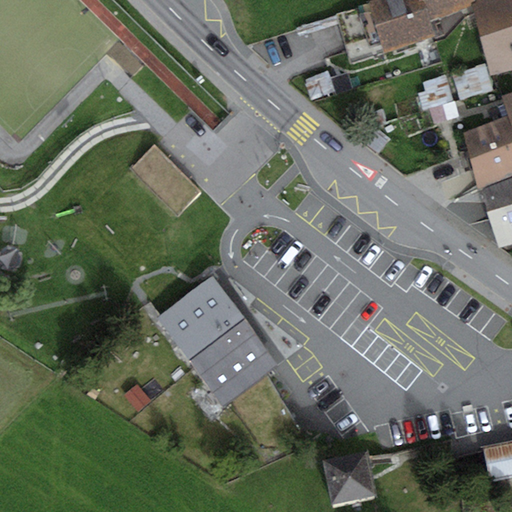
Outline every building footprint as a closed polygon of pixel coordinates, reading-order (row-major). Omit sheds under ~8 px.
[(336,15),(352,63),(432,35),(427,19),(420,0),(368,0),(369,4),(336,15)] [(475,1),(475,0),(420,0),(427,19),(475,1)] [(490,74),(511,68),(511,23),(507,25),(500,0),(477,0),(478,2),(472,3),(490,74)] [(511,0),(500,0),(507,25),(511,23),(511,0)] [(511,90),(501,95),(508,114),(511,125),(511,90)] [(511,125),(508,114),(463,132),(477,189),(511,172),(511,125)] [(155,148),(101,202),(146,248),(201,194),(178,171),(155,148)] [(511,177),(483,189),(498,248),(511,243),(511,177)] [(211,276),(157,316),(222,405),(277,365),(211,276)] [(511,439),(483,447),(488,480),(511,477),(511,439)] [(367,455),(325,463),(333,507),(375,499),(367,455)]
